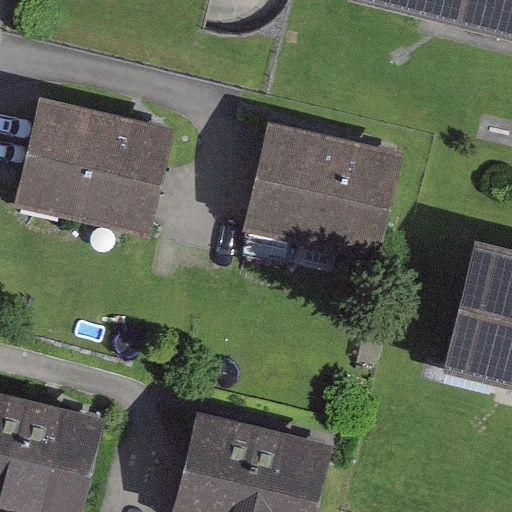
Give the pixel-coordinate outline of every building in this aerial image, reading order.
[(511,0),(416,0),(511,24),(511,0)] [(178,113),(32,76),(3,192),(149,228),(178,113)] [(397,139),(267,109),(241,217),(371,248),(397,139)] [(511,230),(469,219),(434,348),(511,368),(511,230)] [(85,511),(112,408),(0,379),(0,499),(50,511),(85,511)] [(321,511),(341,434),(192,397),(164,506),(188,511),(321,511)]
